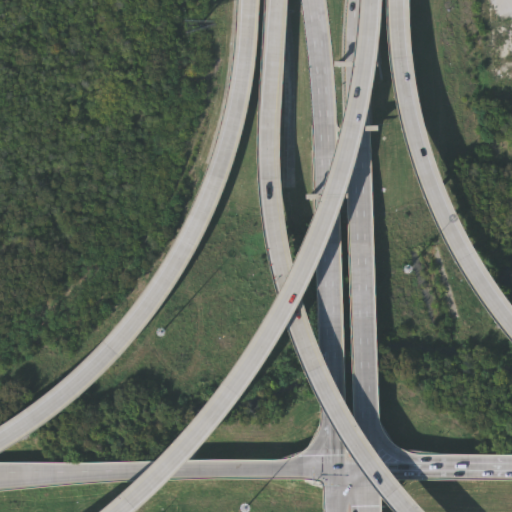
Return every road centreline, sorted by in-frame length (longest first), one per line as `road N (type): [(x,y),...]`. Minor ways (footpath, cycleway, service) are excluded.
road 1 (motorway): [(115,511),(179,454),(226,396),(306,265),(339,181),(364,59),(367,0)]
road 2 (motorway): [(277,0),(271,169),(296,315),(349,431),(414,511)]
road 3 (motorway): [(245,0),(238,91),(191,226),(102,352),(0,435)]
road 4 (motorway): [(511,327),(461,254),(433,190),(415,122),(401,0)]
road 5 (secondary): [(370,467),(359,148)]
road 6 (secondary): [(327,149),(334,359)]
road 7 (secondary): [(335,467),(141,469)]
road 8 (secondary): [(511,466),(335,467)]
road 9 (secondary): [(511,463),(413,458),(392,449),(369,412)]
road 10 (secondary): [(316,0),(327,149)]
road 11 (secondary): [(359,148),(363,0)]
road 12 (motorway): [(141,469),(0,482)]
road 13 (secondary): [(141,469),(0,470)]
